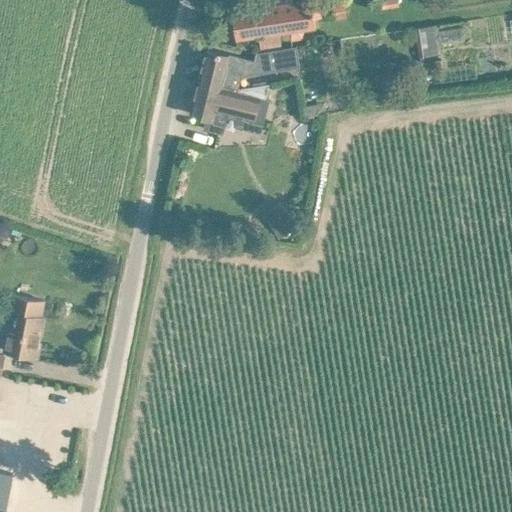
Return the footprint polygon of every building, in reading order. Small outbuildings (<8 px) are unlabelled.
[(312,0),(307,0),(303,1),(233,11),(237,38),(316,27),(312,0)] [(419,39),(417,57),(431,58),(432,40),(419,39)] [(206,50),(199,82),(220,87),(221,85),(233,88),(238,89),(242,76),(260,73),(259,67),(280,64),(281,70),(299,67),(295,46),(228,56),(206,50)] [(269,99),(233,90),(233,88),(221,85),(220,87),(199,82),(191,113),(206,117),(203,127),(223,132),(226,116),(233,118),(234,115),(263,122),(269,99)] [(281,235),(297,224),(284,204),(267,215),(281,235)] [(42,317),(45,301),(13,295),(10,310),(12,311),(5,350),(36,356),(44,317),(42,317)] [(0,511),(6,511),(14,473),(0,470),(0,511)]
